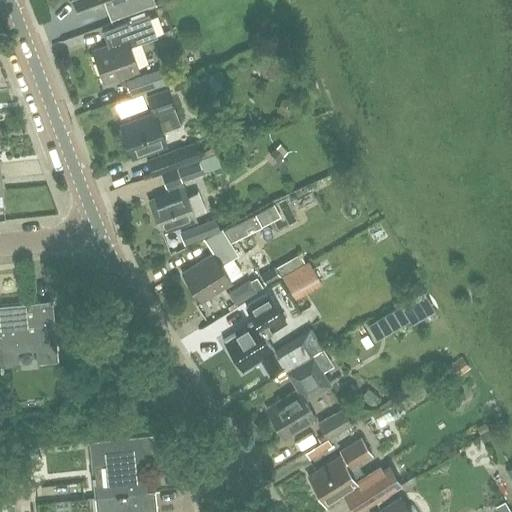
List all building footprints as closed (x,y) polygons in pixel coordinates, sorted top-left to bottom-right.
[(73,0),(77,10),(103,0),(73,0)] [(111,20),(155,4),(153,0),(124,0),(106,7),(111,20)] [(105,83),(140,71),(130,46),(158,36),(150,14),(104,31),(109,45),(94,51),(105,83)] [(165,83),(160,68),(126,81),(131,96),(165,83)] [(134,158),(168,145),(163,132),(182,125),(168,87),(163,89),(163,90),(148,95),(154,113),(121,125),(134,158)] [(227,145),(246,139),(239,121),(221,128),(227,145)] [(155,175),(201,157),(196,142),(149,160),(155,175)] [(181,182),(204,174),(204,173),(226,164),(223,156),(221,152),(199,161),(176,170),(181,182)] [(340,174),(323,180),(328,196),(346,189),(340,174)] [(206,211),(198,191),(187,195),(184,187),(149,200),(162,234),(196,221),(194,216),(206,211)] [(291,202),(302,225),(323,214),(312,192),(291,202)] [(255,214),(230,228),(237,240),(280,216),(273,204),(255,214)] [(182,231),(189,243),(203,236),(197,224),(182,231)] [(213,254),(181,274),(200,304),(232,284),(229,281),(219,265),(232,256),(236,254),(230,243),(223,232),(221,229),(220,229),(219,230),(211,234),(204,239),(213,254)] [(259,276),(268,287),(305,264),(299,254),(276,268),(274,266),(259,276)] [(308,263),(282,280),(292,294),(317,278),(308,263)] [(236,304),(256,291),(250,281),(230,294),(236,304)] [(283,305),(291,300),(282,282),(273,286),(283,305)] [(283,373),(323,349),(311,329),(274,352),(264,337),(286,323),(275,305),(266,290),(243,304),(255,323),(224,342),(243,372),(260,362),(269,377),(281,370),(283,373)] [(0,307),(0,339),(2,366),(7,365),(6,351),(38,348),(39,363),(58,361),(53,302),(33,304),(0,307)] [(314,328),(324,322),(315,305),(305,311),(314,328)] [(401,305),(367,326),(375,339),(409,319),(401,305)] [(297,391),(304,401),(327,387),(332,383),(323,371),(334,364),(324,348),(323,349),(283,373),(277,377),(279,381),(288,376),(297,391)] [(316,420),(304,401),(297,391),(266,410),(285,440),(316,420)] [(327,439),(352,424),(342,407),(317,423),(327,439)] [(145,492),(145,491),(141,454),(152,453),(150,434),(90,441),(93,461),(108,459),(112,491),(96,493),(96,497),(145,492)] [(372,455),(361,436),(339,451),(351,468),(372,455)] [(346,495),(358,487),(357,486),(340,458),(309,477),(327,507),(346,495)] [(358,487),(346,495),(356,511),(401,484),(390,466),(357,486),(358,487)] [(181,489),(157,490),(158,504),(182,502),(181,489)] [(146,511),(146,510),(157,509),(155,490),(145,491),(145,492),(96,497),(97,511),(146,511)] [(408,508),(401,496),(374,511),(418,511),(416,507),(412,506),(408,508)]
